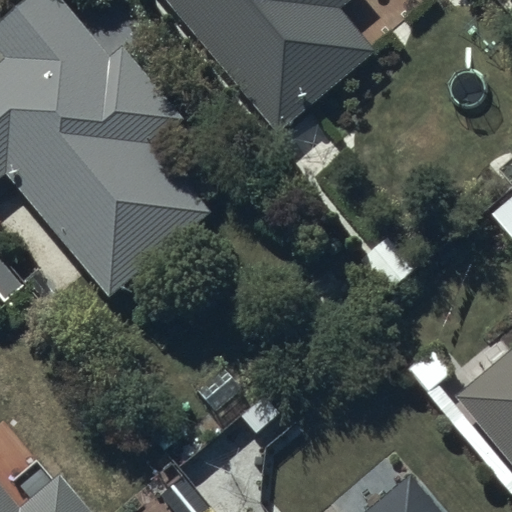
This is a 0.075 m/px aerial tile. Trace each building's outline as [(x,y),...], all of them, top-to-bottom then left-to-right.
[(0,188),(14,177),(111,300),(211,222),(155,150),(188,124),(136,57),(119,70),(64,0),(45,0),(0,35),(0,54),(11,69),(2,76),(0,72),(0,188)] [(165,0),(281,138),(382,53),(349,13),(364,0),(165,0)] [(511,350),(453,395),(468,414),(456,423),(510,495),(511,493),(511,350)] [(446,511),(418,478),(376,511),(446,511)] [(0,511),(89,511),(63,481),(26,511),(25,511),(0,482),(0,511)]
